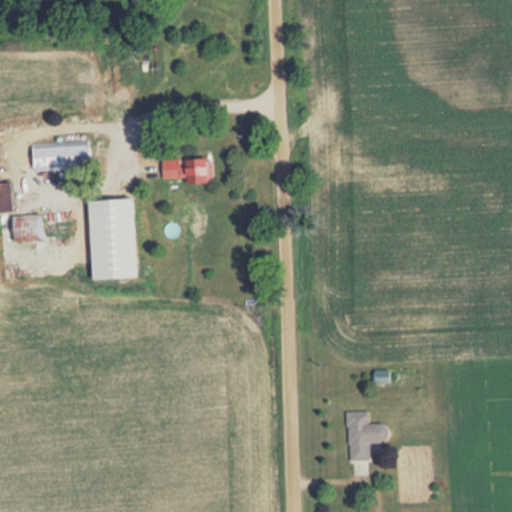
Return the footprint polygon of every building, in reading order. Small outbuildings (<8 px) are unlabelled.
[(96,140),(38,143),(39,171),(97,168),(96,140)] [(168,159),(169,178),(194,177),(194,182),(221,181),(220,157),(168,159)] [(2,211),(19,211),(19,181),(2,181),(2,211)] [(78,212),(19,215),(20,240),(95,237),(94,203),(77,204),(78,212)] [(352,411),(352,461),(374,461),(374,442),(394,442),(394,424),(373,424),(373,411),(352,411)]
